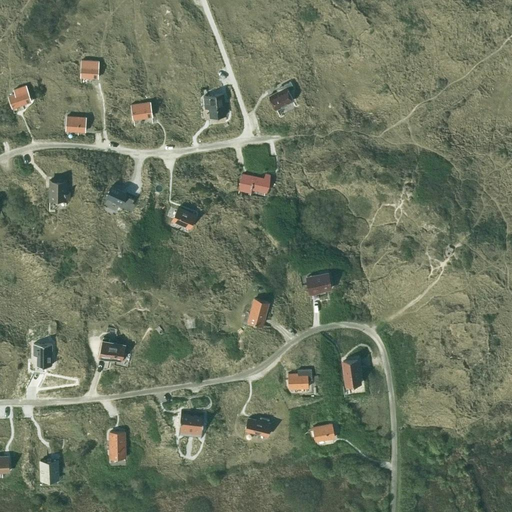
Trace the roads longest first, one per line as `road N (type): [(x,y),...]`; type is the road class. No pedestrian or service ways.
road 1 (residential): [(392,511),(387,366),(374,336),(354,325),(308,333),(255,371),(227,379),(105,398),(0,403)]
road 2 (residential): [(0,157),(56,144),(151,153),(248,139)]
road 3 (residential): [(248,139),(203,0)]
